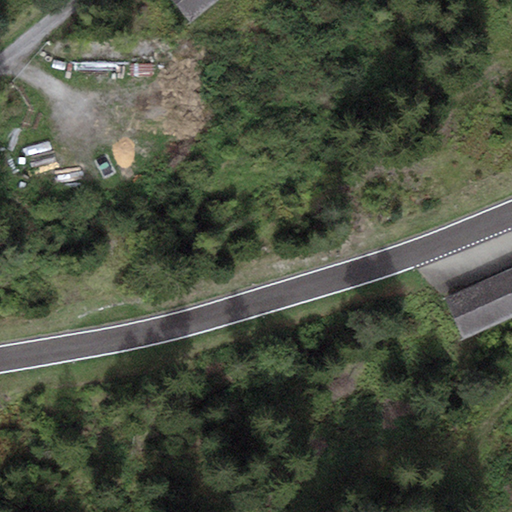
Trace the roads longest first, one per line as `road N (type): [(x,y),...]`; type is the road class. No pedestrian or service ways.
road 1 (tertiary): [(0,359),(250,303),(511,212)]
road 2 (track): [(102,0),(0,81)]
